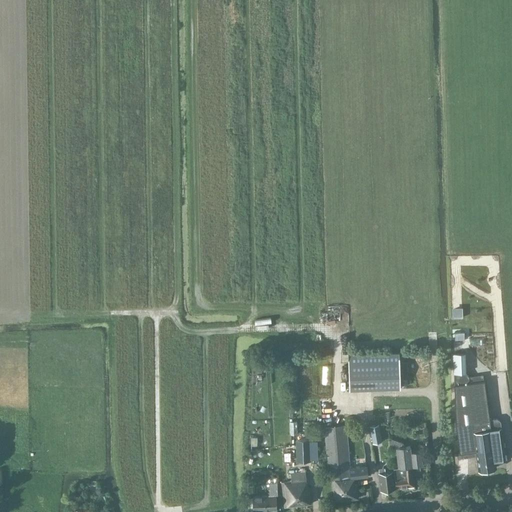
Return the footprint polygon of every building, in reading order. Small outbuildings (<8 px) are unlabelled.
[(456,424),(490,419),(484,381),(483,375),(469,377),(466,373),(464,353),(452,354),(454,385),(456,424)] [(400,388),(399,361),(348,363),(349,390),(400,388)] [(496,363),(497,373),(508,371),(506,361),(496,363)] [(329,385),(330,367),(322,367),(321,384),(329,385)] [(499,418),(490,419),(456,424),(459,453),(476,451),(478,470),(496,468),(495,462),(505,461),(501,428),(499,418)] [(349,468),(349,460),(346,425),(325,427),(329,479),(332,478),(335,501),(358,498),(356,483),(354,483),(354,477),(368,476),(367,466),(349,468)] [(379,427),(371,428),(374,446),(382,444),(379,427)] [(422,464),(421,451),(411,452),(410,446),(399,447),(398,441),(391,438),(392,448),(396,448),(398,467),(394,468),(396,488),(414,486),(412,466),(422,464)] [(308,439),(296,441),(298,461),(310,459),(308,439)] [(381,490),(395,489),(393,471),(379,473),(381,490)] [(284,507),(311,504),(309,487),(307,487),(305,472),(290,474),(291,481),(282,482),(284,507)] [(277,510),(276,496),(278,496),(277,484),(276,477),(266,477),(266,484),(269,484),(270,495),(252,496),(253,511),(277,510)]
